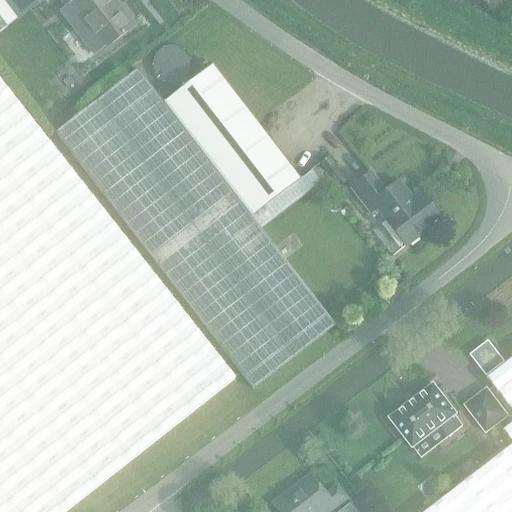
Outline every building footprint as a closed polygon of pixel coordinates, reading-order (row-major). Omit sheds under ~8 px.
[(0,0),(0,31),(7,27),(41,0),(0,0)] [(60,0),(66,8),(59,13),(94,58),(104,49),(105,51),(134,28),(119,9),(117,10),(109,0),(60,0)] [(210,66),(162,103),(252,219),(300,183),(210,66)] [(334,327),(252,219),(162,103),(137,71),(56,134),(252,390),(334,327)] [(0,511),(64,511),(233,379),(0,83),(0,511)] [(330,169),(334,166),(328,158),(320,165),(325,173),(330,169)] [(405,248),(439,221),(425,203),(417,209),(397,183),(384,194),(369,174),(351,189),(369,212),(374,208),(405,248)] [(511,361),(486,382),(511,416),(511,427),(502,435),(511,448),(511,361)] [(434,384),(389,419),(412,449),(440,427),(449,438),(462,428),(454,417),(457,415),(434,384)] [(509,417),(488,389),(465,407),(485,434),(509,417)] [(511,511),(511,449),(431,511),(511,511)] [(338,485),(326,494),(312,476),(298,487),(300,490),(276,508),(279,511),(321,511),(326,508),(329,511),(334,511),(350,500),(338,485)]
